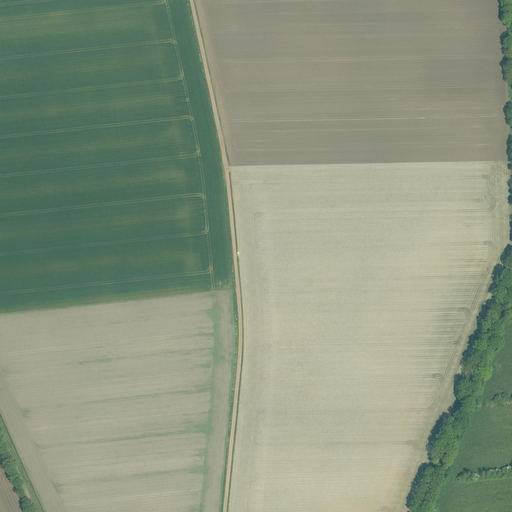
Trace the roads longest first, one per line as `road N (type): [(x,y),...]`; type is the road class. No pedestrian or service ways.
road 1 (track): [(190,0),(226,166),(240,321),(225,511)]
road 2 (unclassified): [(420,511),(511,281)]
